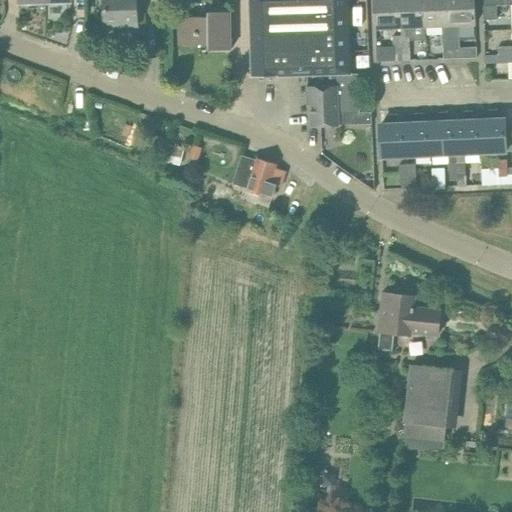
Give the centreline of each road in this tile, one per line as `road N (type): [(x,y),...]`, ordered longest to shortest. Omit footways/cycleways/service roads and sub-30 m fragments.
road 1 (unclassified): [(511,268),(379,207),(263,136),(0,39)]
road 2 (residential): [(511,96),(383,101)]
